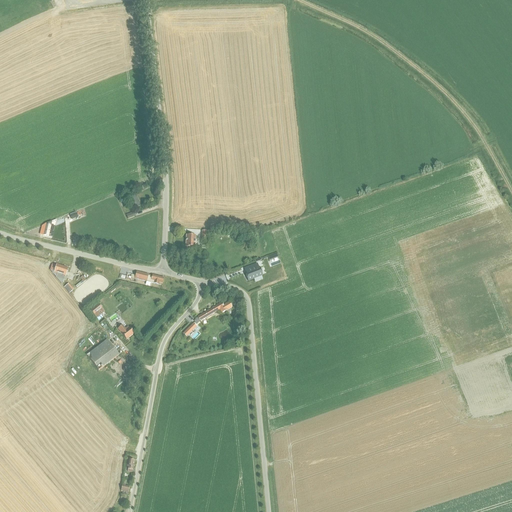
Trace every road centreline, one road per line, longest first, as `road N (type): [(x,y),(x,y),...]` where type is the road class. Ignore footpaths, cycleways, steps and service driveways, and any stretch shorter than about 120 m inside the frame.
road 1 (track): [(298,0),(377,38),(445,92),(475,125),(511,190)]
road 2 (unclassified): [(163,271),(164,151),(146,0)]
road 3 (unclassified): [(268,511),(247,298),(202,281)]
road 4 (unclassified): [(129,511),(160,351),(196,303),(202,281)]
road 5 (unclassified): [(0,233),(163,271)]
